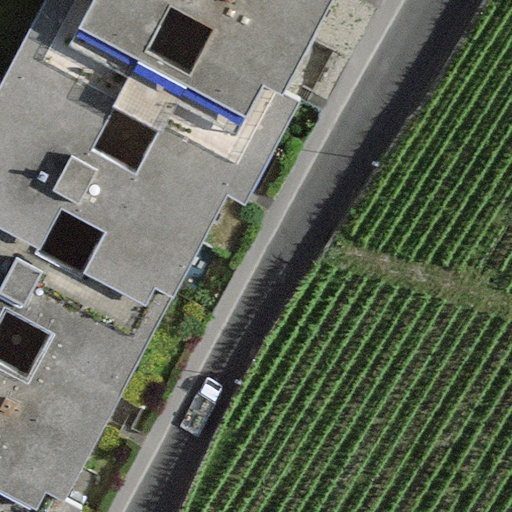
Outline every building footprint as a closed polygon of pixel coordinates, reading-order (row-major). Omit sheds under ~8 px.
[(248,0),(42,0),(35,14),(257,133),(310,33),(248,0)] [(248,0),(310,33),(327,0),(248,0)] [(35,14),(0,80),(0,163),(187,264),(257,133),(35,14)] [(0,163),(0,405),(87,452),(187,264),(0,163)] [(0,511),(54,511),(87,452),(0,405),(0,511)]
